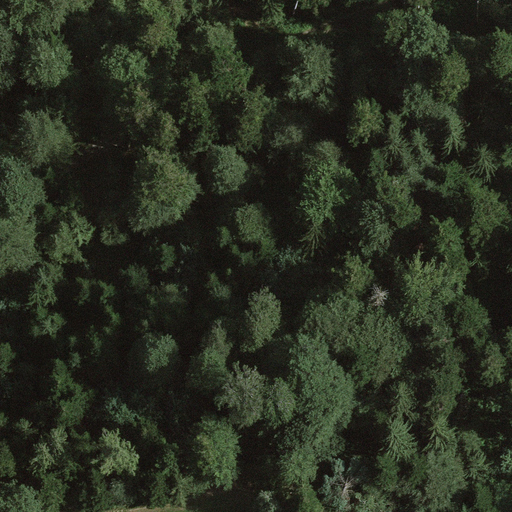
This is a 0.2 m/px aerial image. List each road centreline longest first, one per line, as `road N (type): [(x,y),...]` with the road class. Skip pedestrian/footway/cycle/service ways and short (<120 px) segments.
road 1 (track): [(0,264),(243,213),(328,214),(388,259),(511,446)]
road 2 (track): [(397,0),(258,61),(0,202)]
